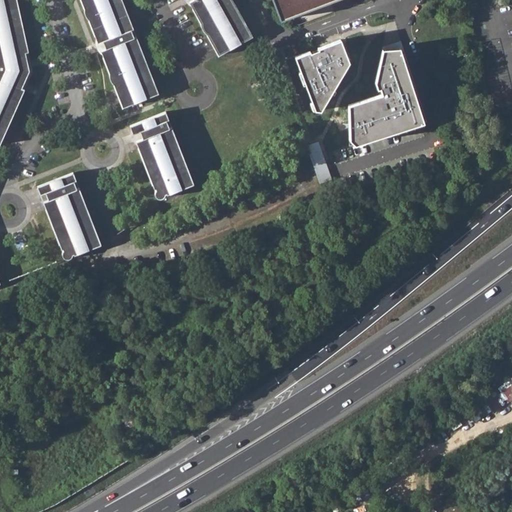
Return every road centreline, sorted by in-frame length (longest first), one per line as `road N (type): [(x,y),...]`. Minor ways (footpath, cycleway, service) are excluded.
road 1 (motorway): [(511,201),(271,394),(124,488),(107,511)]
road 2 (motorway): [(511,254),(284,411),(113,511)]
road 3 (motorway): [(157,511),(276,442),(511,281)]
road 4 (residential): [(398,0),(292,34),(271,24),(260,0)]
road 5 (track): [(511,400),(421,467),(415,484),(422,511)]
road 6 (residential): [(52,0),(83,90),(79,118)]
